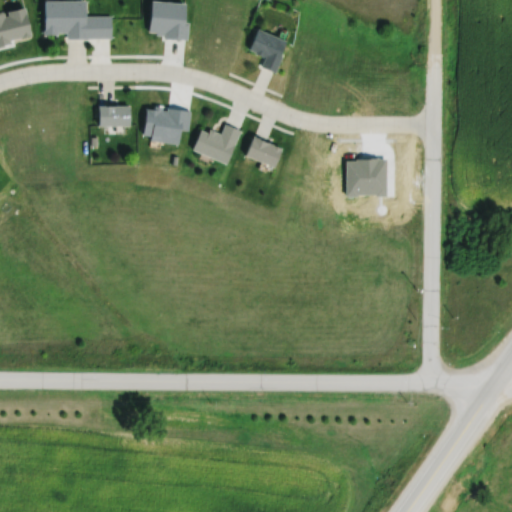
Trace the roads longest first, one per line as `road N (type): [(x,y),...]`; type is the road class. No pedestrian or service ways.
road 1 (tertiary): [(496,385),(0,382)]
road 2 (residential): [(0,85),(47,75),(172,73),(300,121),(434,126)]
road 3 (residential): [(438,383),(431,0)]
road 4 (trunk): [(511,362),(408,511)]
